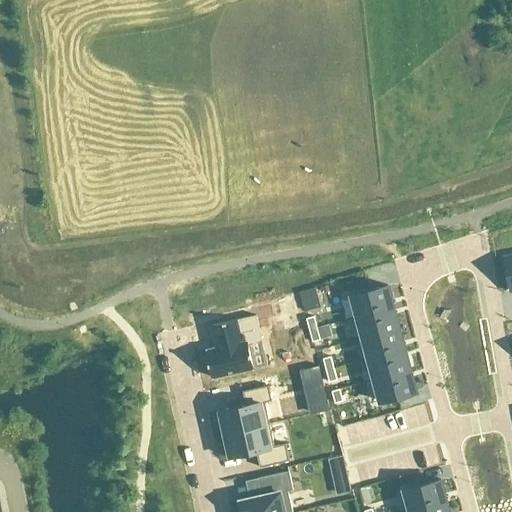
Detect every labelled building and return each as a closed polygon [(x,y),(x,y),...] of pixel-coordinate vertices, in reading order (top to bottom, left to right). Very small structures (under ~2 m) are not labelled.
[(388,286),(351,296),(357,318),(394,308),(388,286)] [(394,308),(357,318),(363,338),(400,328),(394,308)] [(219,347),(206,350),(212,378),(254,368),(248,343),(262,340),(256,316),(212,326),(215,341),(218,340),(219,347)] [(314,317),(306,319),(309,331),(317,328),(314,317)] [(317,328),(309,331),(312,342),(320,340),(317,328)] [(400,328),(363,338),(368,359),(406,349),(400,328)] [(406,349),(368,359),(374,380),(411,370),(406,349)] [(331,357),(323,359),(326,371),(334,369),(331,357)] [(334,369),(326,371),(329,383),(337,380),(334,369)] [(411,370),(374,380),(380,402),(417,392),(411,370)] [(246,405),(220,411),(225,434),(270,424),(265,402),(272,401),(269,385),(243,391),(246,405)] [(340,390),(332,392),(335,404),(343,401),(340,390)] [(270,424),(225,434),(230,458),(257,452),(260,467),(290,461),(286,444),(275,446),(270,424)] [(344,456),(329,460),(331,471),(347,468),(344,456)] [(250,498),(240,501),(242,511),(293,511),(288,491),(293,490),(289,471),(258,478),(262,496),(250,498)] [(441,480),(404,490),(410,511),(447,502),(441,480)] [(449,511),(447,502),(410,511),(409,511),(449,511)]
